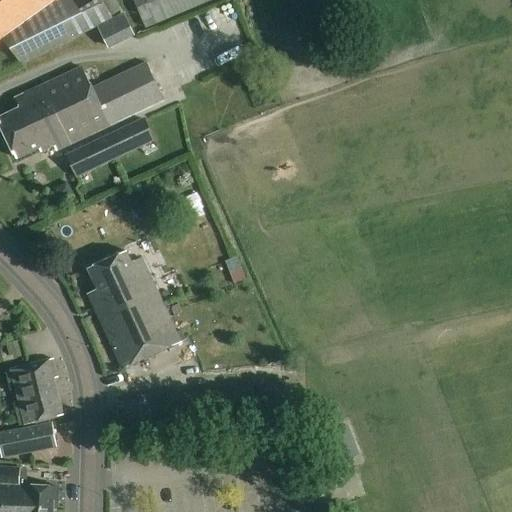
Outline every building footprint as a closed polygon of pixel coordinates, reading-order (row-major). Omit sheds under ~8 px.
[(0,0),(0,43),(4,40),(22,65),(99,27),(123,16),(115,0),(100,0),(79,11),(71,0),(0,0)] [(218,0),(134,0),(146,30),(218,0)] [(108,50),(116,46),(135,36),(124,16),(106,25),(98,29),(108,50)] [(164,100),(147,63),(92,89),(82,68),(20,98),(20,99),(20,110),(0,119),(0,125),(16,160),(39,149),(41,153),(54,147),(56,151),(109,126),(164,100)] [(145,118),(105,137),(116,160),(156,141),(145,118)] [(105,137),(66,156),(77,179),(116,160),(105,137)] [(129,264),(124,253),(85,270),(95,292),(86,296),(120,371),(178,344),(139,259),(129,264)] [(13,356),(21,354),(18,342),(10,344),(13,356)] [(57,380),(52,361),(12,371),(26,426),(63,417),(54,380),(57,380)] [(173,431),(254,424),(251,389),(170,396),(173,431)] [(0,435),(0,448),(2,459),(57,449),(53,425),(0,435)] [(328,457),(332,455),(355,446),(347,426),(324,435),(320,437),(328,457)] [(0,509),(50,511),(56,511),(58,489),(20,488),(20,470),(0,468),(0,486),(1,487),(0,503),(0,509)]
